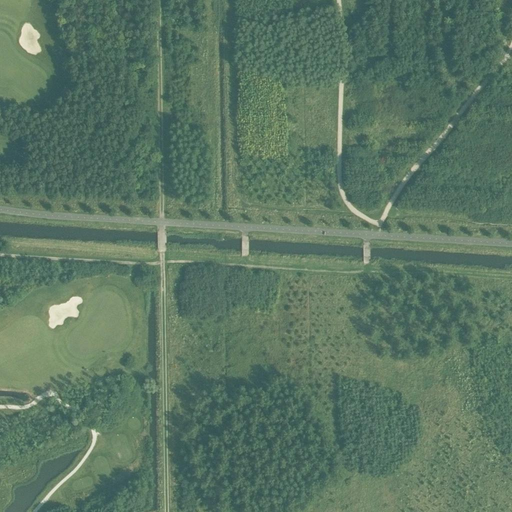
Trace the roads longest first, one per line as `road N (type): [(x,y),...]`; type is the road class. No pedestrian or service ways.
road 1 (track): [(166,511),(161,264)]
road 2 (track): [(278,210),(242,201),(233,187),(229,0)]
road 3 (track): [(162,222),(158,0)]
